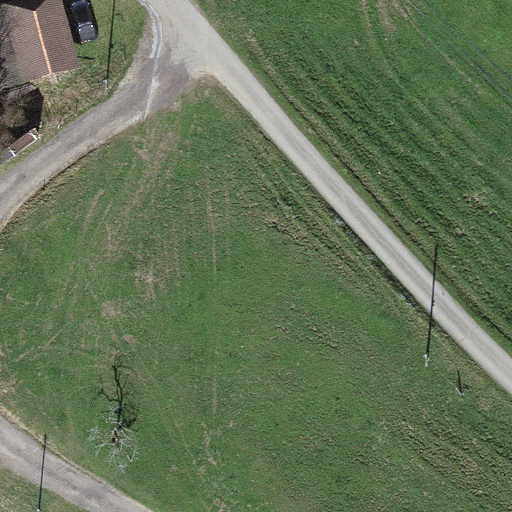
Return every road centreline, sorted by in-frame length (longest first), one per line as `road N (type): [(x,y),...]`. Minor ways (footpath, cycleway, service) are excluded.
road 1 (track): [(173,0),(511,373)]
road 2 (track): [(0,224),(170,84),(173,0)]
road 3 (track): [(106,511),(49,485),(0,436)]
